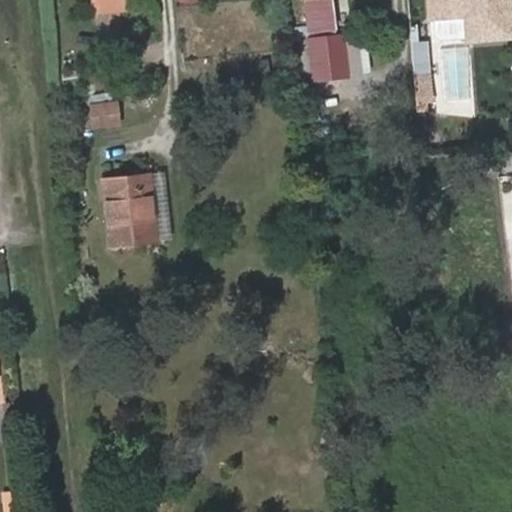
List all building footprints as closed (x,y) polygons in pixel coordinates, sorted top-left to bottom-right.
[(120,9),(119,0),(86,0),(88,12),(120,9)] [(343,33),(336,34),(331,0),(305,0),(314,81),(347,77),(343,33)] [(508,0),(429,0),(431,16),(466,13),(468,38),(511,35),(508,0)] [(90,77),(91,91),(115,88),(114,74),(90,77)] [(424,96),(416,96),(418,109),(425,110),(424,96)] [(117,102),(91,105),(92,126),(119,124),(117,102)] [(162,173),(149,175),(157,241),(169,240),(162,173)] [(157,241),(149,175),(102,180),(111,246),(157,241)] [(23,419),(22,403),(5,405),(7,421),(23,419)] [(24,511),(22,493),(3,495),(5,511),(24,511)]
